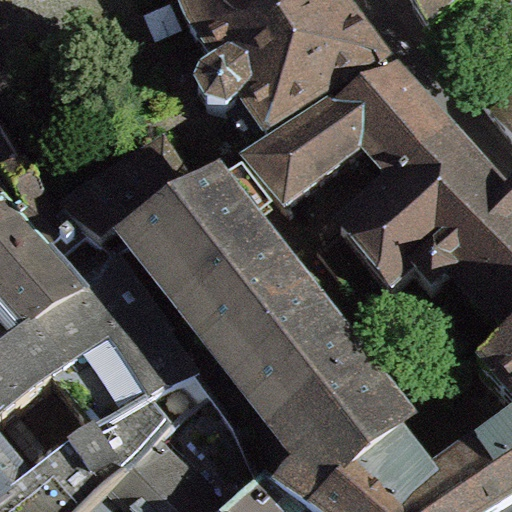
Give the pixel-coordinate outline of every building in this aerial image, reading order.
[(176,0),(191,34),(192,37),(268,0),(176,0)] [(267,145),(384,70),(331,0),(268,0),(192,37),(219,76),(203,85),(198,97),(208,113),(226,118),(241,107),(267,145)] [(407,0),(430,36),(470,0),(407,0)] [(433,126),(392,80),(248,170),(282,213),(284,214),(365,154),(395,191),(449,144),(433,126)] [(498,127),(511,142),(511,94),(485,111),(498,127)] [(511,350),(511,212),(507,208),(504,205),(449,144),(395,191),(322,256),(320,253),(317,256),(340,284),(363,267),(393,302),(396,300),(406,311),(424,295),(432,302),(452,285),(511,350)] [(102,252),(110,243),(189,193),(171,165),(164,154),(65,217),(43,197),(25,164),(0,173),(22,206),(11,212),(47,253),(75,227),(88,239),(102,252)] [(404,444),(298,309),(312,298),(283,262),(269,272),(243,239),(282,213),(248,170),(232,179),(130,244),(305,468),(284,484),(276,495),(300,511),(510,511),(511,511),(511,350),(480,377),(511,414),(511,433),(434,490),(400,447),(404,444)] [(11,212),(3,202),(0,203),(0,365),(86,296),(59,263),(88,239),(75,227),(47,253),(11,212)] [(197,379),(114,260),(95,288),(86,296),(0,365),(0,511),(11,511),(108,435),(110,437),(148,412),(197,379)] [(110,437),(108,435),(11,511),(98,511),(159,446),(167,436),(148,412),(110,437)] [(226,511),(159,446),(98,511),(226,511)] [(300,511),(276,495),(265,487),(245,508),(243,506),(237,511),(300,511)]
